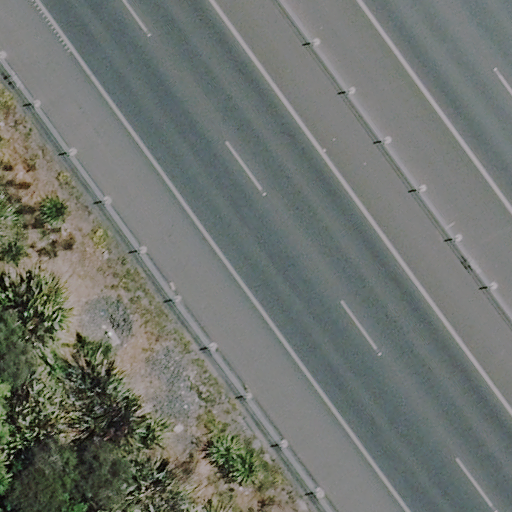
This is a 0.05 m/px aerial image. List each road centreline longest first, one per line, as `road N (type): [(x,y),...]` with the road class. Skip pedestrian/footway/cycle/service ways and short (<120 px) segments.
road 1 (motorway): [(461,511),(111,0)]
road 2 (motorway): [(424,0),(511,125)]
